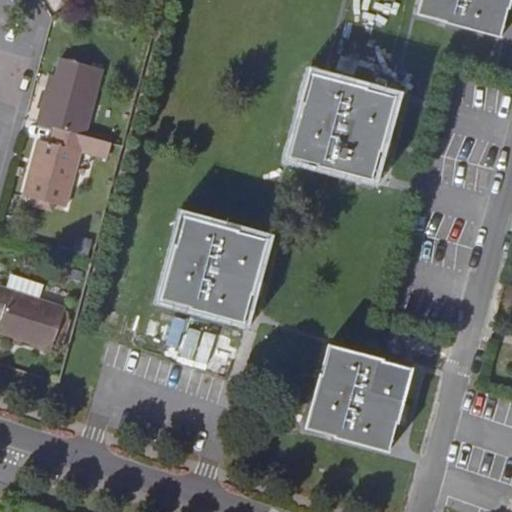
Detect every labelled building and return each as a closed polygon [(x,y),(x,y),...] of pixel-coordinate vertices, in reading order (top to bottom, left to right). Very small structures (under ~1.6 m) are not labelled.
[(497,41),(507,0),(417,0),(413,19),(497,41)] [(47,89),(37,120),(56,126),(86,135),(106,69),(61,57),(50,90),(47,89)] [(371,181),(392,99),(315,79),(309,77),(288,159),(371,181)] [(64,206),(86,135),(56,126),(52,142),(37,138),(21,192),(64,206)] [(186,220),(164,303),(245,326),(267,242),(186,220)] [(65,309),(0,285),(0,317),(0,318),(0,319),(0,332),(50,350),(65,309)] [(412,368),(329,347),(307,432),(390,454),(412,368)]
